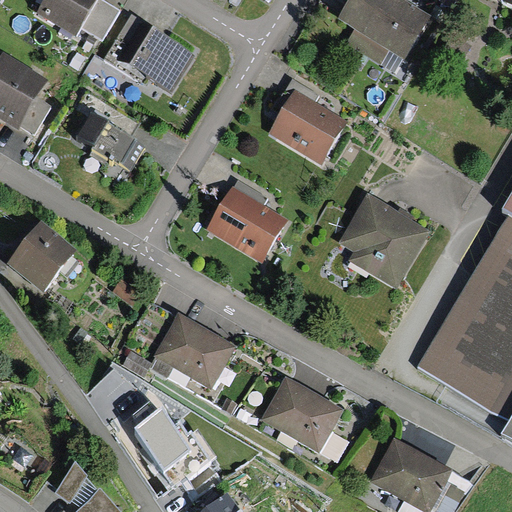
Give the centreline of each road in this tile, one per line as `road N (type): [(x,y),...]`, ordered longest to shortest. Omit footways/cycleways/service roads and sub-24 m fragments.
road 1 (residential): [(140,253),(511,463)]
road 2 (residential): [(0,297),(155,511)]
road 3 (residential): [(256,44),(140,253)]
road 4 (residential): [(0,165),(140,253)]
